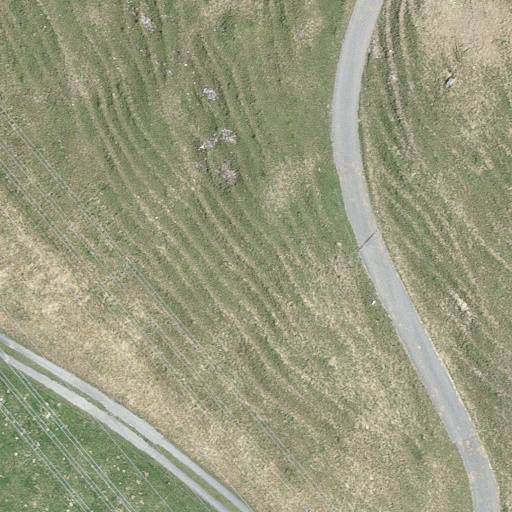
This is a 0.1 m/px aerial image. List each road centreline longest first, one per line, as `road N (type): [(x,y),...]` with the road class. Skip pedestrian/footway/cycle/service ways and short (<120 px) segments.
road 1 (track): [(376,0),(353,56),(352,182),(386,284),(472,445),(485,511)]
road 2 (track): [(231,511),(162,454),(0,347)]
